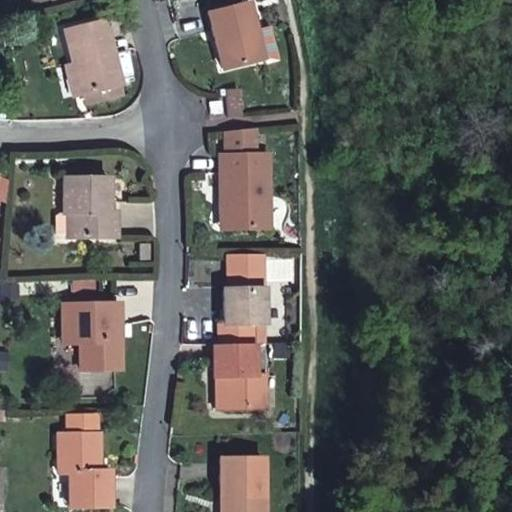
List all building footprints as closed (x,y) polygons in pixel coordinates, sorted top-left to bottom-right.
[(267,54),(253,1),(216,11),(230,63),(267,54)] [(77,90),(117,80),(103,18),(63,29),(71,67),(77,90)] [(66,93),(77,90),(71,67),(61,69),(66,93)] [(119,89),(117,80),(77,90),(79,100),(119,89)] [(234,115),(248,114),(245,91),(230,93),(234,115)] [(229,103),(228,94),(220,95),(221,105),(229,103)] [(234,198),(235,224),(275,223),(273,151),(226,153),(228,198),(234,198)] [(66,177),(66,212),(71,212),(71,232),(114,232),(114,190),(110,190),(110,177),(66,177)] [(223,341),(260,340),(260,316),(267,315),(267,283),(227,284),(227,317),(223,317),(223,341)] [(78,324),(78,338),(79,363),(118,362),(117,301),(61,300),(60,324),(78,324)] [(60,338),(78,338),(78,324),(60,324),(60,338)] [(261,366),(260,340),(223,341),(219,341),(219,373),(227,373),(227,403),(269,403),(268,367),(261,366)] [(219,403),(227,403),(227,373),(219,373),(219,403)] [(94,465),(93,431),(91,431),(91,413),(63,413),(63,431),(54,431),(55,468),(62,468),(62,499),(103,500),(103,465),(94,465)] [(264,511),(264,454),(224,455),(224,491),(230,492),(229,511),(264,511)]
